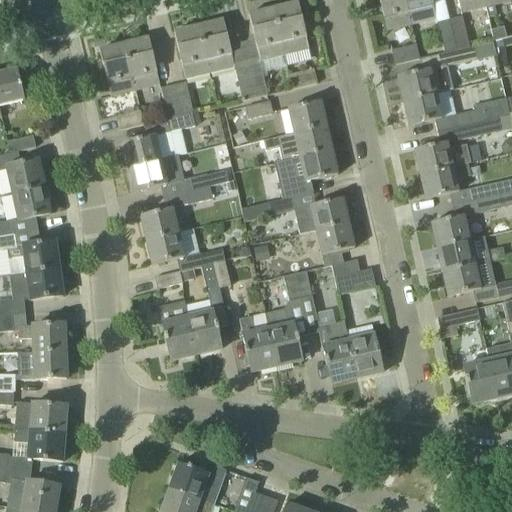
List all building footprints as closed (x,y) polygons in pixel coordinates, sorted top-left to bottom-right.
[(404,0),(378,0),(386,32),(410,26),(404,0)] [(404,0),(410,26),(435,21),(429,0),(404,0)] [(485,8),(483,0),(457,0),(461,14),(485,8)] [(483,0),(485,8),(487,19),(495,17),(493,6),(510,2),(509,0),(483,0)] [(272,9),(283,56),(308,51),(297,3),(272,9)] [(283,56),(272,9),(248,15),(259,62),(283,56)] [(461,18),(449,21),(456,52),(468,49),(461,18)] [(222,21),(197,27),(208,74),(233,68),(222,21)] [(437,24),(444,55),(456,52),(449,21),(437,24)] [(197,27),(173,33),(184,80),(208,74),(197,27)] [(147,39),(122,45),(134,92),(159,86),(147,39)] [(98,51),(110,98),(134,92),(122,45),(98,51)] [(416,46),(406,48),(390,52),(394,67),(419,61),(416,46)] [(442,55),(444,67),(444,68),(446,67),(475,61),(473,48),(468,49),(456,52),(444,55),(442,55)] [(247,69),(254,100),(267,97),(263,78),(266,78),(263,66),(247,69)] [(396,78),(401,102),(434,95),(435,95),(452,91),(446,67),(444,68),(444,67),(429,71),(429,70),(396,78)] [(254,100),(247,69),(234,72),(241,103),(254,100)] [(16,71),(0,75),(0,107),(24,102),(16,71)] [(313,71),(293,75),(288,77),(291,91),(316,85),(313,71)] [(172,87),(180,117),(192,114),(185,84),(172,87)] [(159,90),(167,120),(180,117),(172,87),(159,90)] [(440,120),(435,95),(434,95),(401,102),(407,128),(440,120)] [(459,129),(483,123),(510,117),(506,100),(472,108),(473,113),(456,117),(459,129)] [(247,121),(272,115),(269,103),(244,108),(247,121)] [(287,110),(292,135),(325,128),(320,103),(287,110)] [(115,118),(117,125),(118,133),(142,127),(138,112),(115,118)] [(121,145),(127,169),(176,158),(170,134),(194,128),(191,115),(193,115),(192,114),(180,117),(167,120),(144,126),(147,139),(121,145)] [(459,129),(461,141),(487,135),(486,133),(483,123),(459,129)] [(292,135),(276,138),(278,149),(281,163),(331,152),(325,128),(292,135)] [(32,137),(12,142),(7,143),(10,155),(34,149),(32,137)] [(276,138),(262,142),(265,152),(278,149),(276,138)] [(413,151),(418,176),(467,165),(463,150),(448,154),(445,144),(413,151)] [(331,152),(281,163),(272,165),(281,201),(291,199),(312,194),(309,182),(336,177),(331,152)] [(177,157),(176,158),(127,169),(133,194),(181,183),(180,182),(183,181),(177,157)] [(43,188),(37,162),(6,169),(12,196),(43,188)] [(467,165),(418,176),(424,201),(457,193),(454,181),(470,177),(467,165)] [(206,176),(183,181),(180,182),(181,183),(183,195),(208,188),(206,177),(206,176)] [(473,190),(476,202),(510,194),(507,181),(473,190)] [(43,188),(12,196),(18,223),(49,216),(43,188)] [(183,195),(186,207),(212,201),(208,188),(183,195)] [(511,208),(511,193),(510,194),(476,202),(478,214),(511,206),(511,208)] [(294,211),(291,199),(281,201),(256,207),(256,206),(241,210),(244,223),(259,219),(293,212),(294,212),(294,211)] [(342,200),(298,210),(299,216),(294,217),(298,236),(315,233),(347,225),(342,200)] [(138,218),(145,243),(177,235),(171,210),(138,218)] [(463,217),(454,219),(430,225),(435,250),(468,242),(463,217)] [(0,238),(16,236),(13,222),(0,224),(0,238)] [(353,250),(347,225),(315,233),(323,269),(331,268),(333,276),(332,276),(333,279),(358,273),(356,261),(340,265),(337,253),(353,250)] [(177,235),(145,243),(150,267),(183,259),(177,235)] [(0,238),(0,252),(18,249),(16,236),(0,238)] [(435,250),(441,274),(474,266),(468,242),(435,250)] [(7,261),(9,277),(58,270),(54,243),(22,248),(23,259),(7,261)] [(502,249),(487,252),(489,263),(504,259),(502,249)] [(198,255),(201,269),(214,266),(224,264),(221,250),(198,255)] [(224,264),(214,266),(219,290),(229,288),(224,264)] [(219,290),(214,266),(201,269),(208,302),(210,310),(223,308),(219,290)] [(480,291),(474,266),(441,274),(447,298),(480,291)] [(62,298),(58,270),(9,277),(8,277),(12,302),(0,302),(0,316),(11,316),(25,315),(24,302),(29,302),(62,298)] [(154,279),(156,291),(181,285),(178,273),(154,279)] [(311,298),(307,282),(307,280),(305,273),(294,276),(299,301),(311,298)] [(283,278),(288,303),(299,301),(294,276),(283,278)] [(511,281),(494,286),(497,300),(511,296),(511,281)] [(511,301),(501,304),(510,338),(511,337),(511,301)] [(162,337),(163,341),(164,344),(165,344),(169,363),(194,357),(186,320),(182,304),(167,307),(168,312),(159,314),(164,337),(162,337)] [(476,310),(451,316),(436,319),(439,331),(479,322),(476,310)] [(298,345),(296,337),(295,337),(292,325),(287,326),(284,312),(263,316),(267,331),(275,369),(301,364),(297,345),(298,345)] [(215,326),(214,326),(211,315),(186,320),(194,357),(220,351),(215,332),(217,332),(215,326)] [(0,333),(12,333),(11,316),(0,316),(0,333)] [(267,331),(255,333),(252,318),(239,321),(242,336),(241,336),(244,348),(243,348),(245,356),(246,355),(250,374),(275,369),(267,331)] [(343,323),(318,328),(319,334),(322,349),(325,360),(324,360),(325,366),(326,367),(327,367),(331,386),(356,380),(345,333),(343,323)] [(32,328),(18,328),(19,341),(32,341),(32,354),(64,353),(63,326),(32,327),(32,328)] [(345,333),(356,380),(381,374),(377,356),(378,355),(377,348),(375,348),(373,337),(371,327),(345,333)] [(511,355),(509,344),(485,350),(497,400),(511,396),(511,355)] [(485,350),(484,351),(487,363),(462,368),(465,380),(464,380),(465,387),(467,387),(471,406),(497,400),(485,350)] [(19,355),(19,369),(20,382),(33,381),(33,382),(66,381),(64,353),(32,354),(19,355)] [(14,377),(0,376),(0,393),(13,394),(14,394),(14,377)] [(13,394),(0,393),(0,406),(12,408),(13,394)] [(14,432),(64,436),(66,408),(16,404),(14,432)] [(64,436),(14,432),(13,444),(27,445),(26,461),(62,464),(64,436)] [(213,506),(225,472),(209,466),(206,476),(189,470),(190,468),(187,467),(186,469),(176,465),(167,490),(213,506)] [(5,509),(22,511),(54,511),(58,488),(25,483),(24,484),(10,482),(5,509)] [(210,511),(213,506),(167,490),(159,511),(210,511)] [(253,495),(246,511),(259,511),(265,498),(253,495)] [(273,511),(276,502),(265,498),(259,511),(273,511)]
